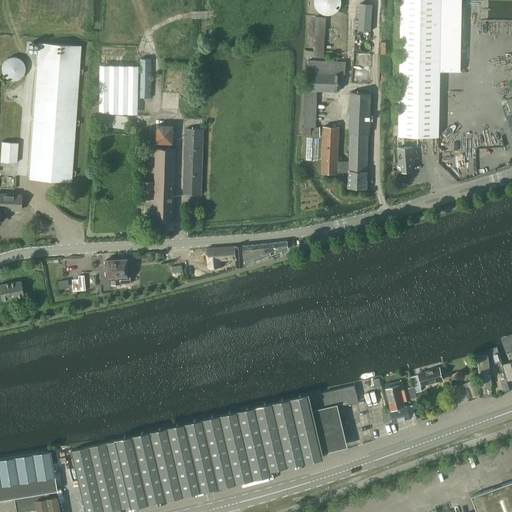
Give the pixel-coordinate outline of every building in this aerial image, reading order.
[(316,0),(316,1),(316,2),(316,3),(316,4),(317,5),(317,7),(317,8),(318,9),(318,10),(319,11),(320,12),(321,13),(322,13),(323,14),(324,15),(325,15),(326,16),(328,16),(331,16),(332,16),(333,16),(334,16),(335,15),(336,15),(337,14),(338,13),(339,13),(340,12),(341,11),(342,10),(342,9),(343,8),(343,7),(343,5),(344,4),(344,3),(344,2),(344,1),(343,0),(316,0)] [(401,0),(399,135),(439,136),(442,0),(401,0)] [(374,5),(361,4),(359,30),(372,31),(374,5)] [(314,57),(324,58),(327,18),(317,17),(314,57)] [(75,171),(72,170),(75,125),(78,125),(79,120),(75,120),(78,74),(82,74),(82,69),(79,69),(80,45),(38,42),(29,179),(71,182),(71,175),(75,176),(75,171)] [(2,72),(3,73),(3,74),(4,75),(4,76),(5,76),(6,77),(6,78),(7,78),(8,79),(9,79),(10,80),(11,80),(12,80),(13,80),(14,80),(16,80),(17,80),(18,79),(19,79),(20,78),(21,78),(22,77),(22,76),(23,75),(24,75),(24,74),(24,73),(25,72),(25,71),(25,70),(25,69),(25,68),(25,67),(25,66),(25,65),(24,64),(24,63),(24,62),(23,61),(22,60),(21,59),(20,58),(19,58),(17,57),(16,57),(15,57),(14,56),(13,56),(11,57),(9,57),(7,58),(6,59),(5,60),(4,61),(4,62),(3,63),(3,64),(2,65),(2,66),(2,67),(2,68),(2,69),(2,70),(2,71),(2,72)] [(140,97),(151,97),(153,59),(141,59),(140,97)] [(308,86),(308,91),(306,90),(304,127),(303,127),(303,136),(321,137),(321,127),(317,127),(318,91),(339,92),(340,74),(346,75),(347,63),(309,61),(308,78),(305,78),(305,86),(308,86)] [(99,98),(135,99),(135,82),(99,81),(99,98)] [(349,162),(338,161),(339,127),(323,126),(321,172),(337,173),(337,172),(349,172),(348,187),(367,187),(369,133),(370,133),(371,93),(351,92),(350,132),(349,162)] [(110,122),(110,126),(127,128),(128,117),(115,115),(114,120),(111,120),(110,122)] [(184,193),(201,194),(204,129),(186,128),(184,193)] [(2,141),(0,161),(16,162),(18,142),(2,141)] [(398,147),(400,165),(402,165),(402,171),(412,170),(411,162),(413,162),(412,146),(398,147)] [(155,198),(154,220),(173,221),(176,148),(156,148),(155,182),(142,182),(141,198),(155,198)] [(0,193),(0,208),(20,210),(21,194),(0,193)] [(277,242),(262,244),(264,252),(271,251),(272,254),(288,248),(287,241),(277,242)] [(262,244),(252,245),(255,260),(272,254),(271,251),(264,252),(262,244)] [(207,248),(209,267),(223,266),(222,264),(220,264),(220,260),(236,258),(237,267),(245,265),(242,245),(207,248)] [(255,260),(252,245),(243,245),(244,263),(255,260)] [(118,277),(116,259),(114,259),(113,257),(109,258),(108,259),(106,259),(107,277),(111,276),(112,285),(117,284),(116,277),(118,277)] [(122,258),(116,259),(118,277),(116,277),(117,284),(131,283),(130,275),(131,275),(131,274),(133,274),(132,268),(131,268),(130,258),(128,258),(127,257),(123,257),(122,258)] [(85,275),(78,276),(78,280),(72,281),(73,291),(87,289),(85,275)] [(68,280),(58,281),(59,289),(70,287),(68,280)] [(4,301),(5,306),(14,304),(14,299),(23,298),(21,281),(0,284),(0,292),(2,301),(4,301)] [(511,349),(511,331),(499,337),(504,352),(511,349)] [(475,354),(479,388),(493,386),(489,352),(475,354)] [(511,361),(503,365),(508,380),(511,378),(511,361)] [(417,372),(421,387),(445,380),(441,365),(417,372)] [(417,376),(412,377),(414,387),(416,392),(421,391),(417,376)] [(399,384),(386,388),(391,409),(391,410),(405,406),(404,401),(413,398),(417,397),(416,392),(414,387),(401,390),(399,384)] [(339,401),(340,406),(358,401),(355,385),(323,392),(326,404),(339,401)] [(301,396),(72,450),(86,511),(102,511),(263,474),(262,470),(315,458),(301,396)] [(386,411),(383,412),(385,422),(393,420),(393,422),(416,416),(413,404),(405,406),(391,410),(391,409),(386,411)] [(50,450),(0,458),(0,499),(16,497),(18,511),(36,509),(36,511),(58,511),(56,497),(49,499),(48,491),(56,490),(50,450)] [(511,511),(511,481),(471,496),(477,511),(511,511)]
